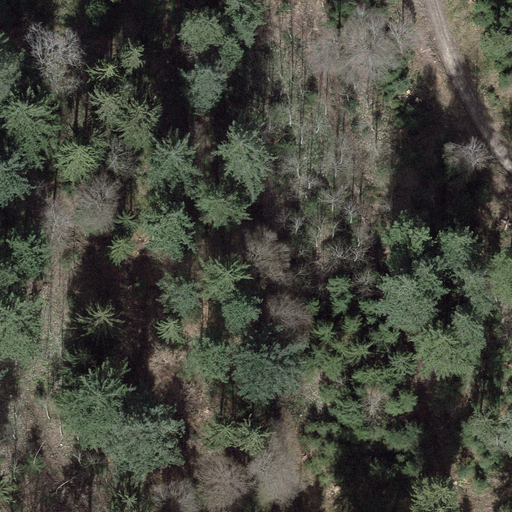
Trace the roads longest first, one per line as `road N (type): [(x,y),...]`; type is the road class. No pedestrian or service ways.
road 1 (track): [(168,0),(186,122),(264,365),(290,511)]
road 2 (track): [(435,0),(480,115),(511,159)]
